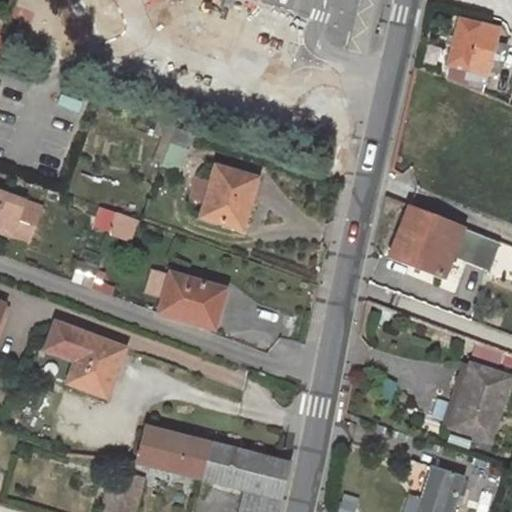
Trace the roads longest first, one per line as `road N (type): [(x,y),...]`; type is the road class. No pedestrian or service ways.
road 1 (secondary): [(406,0),(298,511)]
road 2 (unknown): [(343,295),(511,345)]
